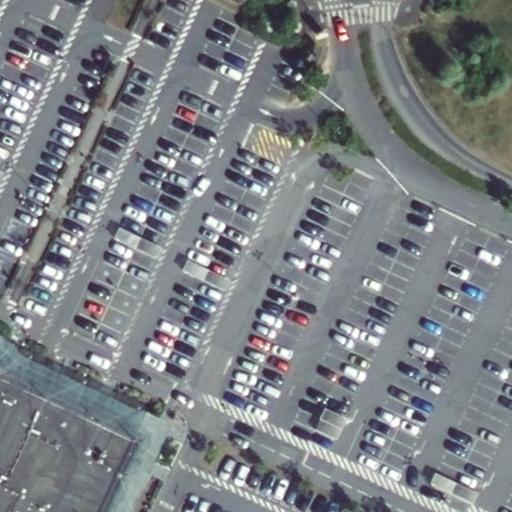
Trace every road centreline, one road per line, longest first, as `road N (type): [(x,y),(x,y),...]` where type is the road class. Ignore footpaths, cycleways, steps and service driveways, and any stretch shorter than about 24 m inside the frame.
road 1 (unclassified): [(334,0),(359,96),(388,148),(418,176),(511,222)]
road 2 (unclassified): [(511,184),(450,150),(419,119),(384,54),(383,0)]
